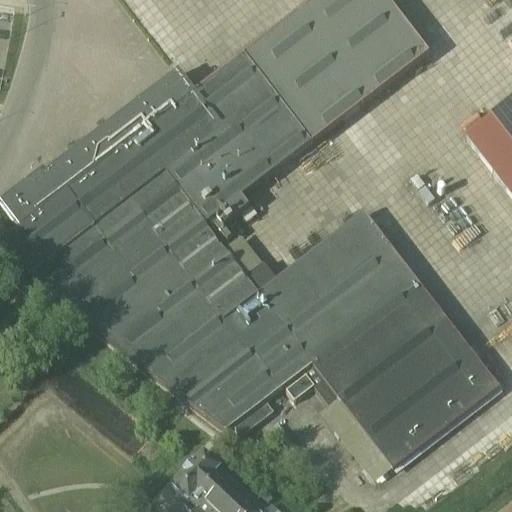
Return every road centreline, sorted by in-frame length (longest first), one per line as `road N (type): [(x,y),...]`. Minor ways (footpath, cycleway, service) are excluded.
road 1 (unknown): [(435,0),(459,35),(468,67),(460,100),(420,141)]
road 2 (unclassified): [(0,154),(39,43),(45,0)]
